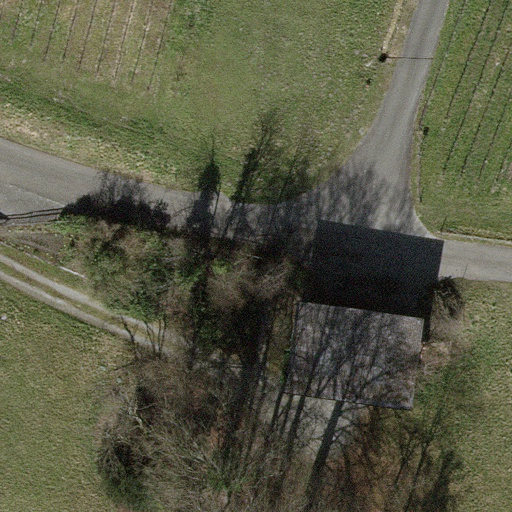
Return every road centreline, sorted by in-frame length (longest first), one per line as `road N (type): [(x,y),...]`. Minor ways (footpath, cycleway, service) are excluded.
road 1 (unclassified): [(0,162),(53,185),(174,210),(511,266)]
road 2 (track): [(441,0),(365,243)]
